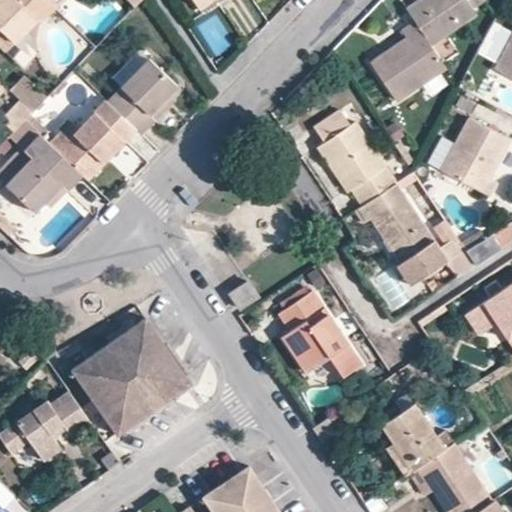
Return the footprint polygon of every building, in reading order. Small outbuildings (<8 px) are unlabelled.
[(0,0),(0,27),(14,42),(36,18),(24,7),(30,0),(0,0)] [(415,21),(431,44),(475,14),(471,7),(482,0),(419,0),(407,8),(415,21)] [(369,61),(397,102),(447,68),(431,44),(415,21),(400,30),(405,37),(369,61)] [(14,42),(0,27),(0,45),(5,51),(14,42)] [(511,77),(511,32),(494,68),(511,77)] [(136,128),(141,134),(174,100),(168,94),(178,84),(149,57),(108,100),(136,128)] [(10,95),(20,105),(30,115),(45,99),(26,80),(10,95)] [(70,120),(49,141),(81,173),(87,179),(136,128),(108,100),(105,98),(76,127),(70,120)] [(30,115),(20,105),(5,119),(16,129),(30,115)] [(356,120),(348,125),(339,111),(313,128),(322,143),(316,147),(346,193),(350,189),(361,206),(396,183),(356,120)] [(454,144),(440,169),(474,188),(488,196),(496,181),(490,177),(510,141),(469,118),(454,144)] [(6,183),(35,211),(44,201),(49,206),(81,173),(49,141),(41,133),(26,149),(34,155),(6,183)] [(454,144),(441,137),(428,162),(440,169),(454,144)] [(459,241),(446,220),(428,232),(396,183),(361,206),(357,209),(365,222),(370,218),(385,239),(390,236),(404,258),(400,262),(412,282),(446,260),(457,276),(475,264),(459,241)] [(474,188),(470,196),(484,204),(488,196),(474,188)] [(18,226),(0,210),(0,223),(11,233),(18,226)] [(479,228),(459,241),(475,264),(511,238),(511,225),(509,220),(484,237),(479,228)] [(385,239),(400,262),(404,258),(390,236),(385,239)] [(395,264),(408,284),(412,282),(400,262),(395,264)] [(227,293),(239,311),(260,297),(248,279),(227,293)] [(490,297),(502,290),(495,280),(484,288),(490,297)] [(496,322),(511,345),(511,282),(502,290),(490,297),(465,314),(478,334),(496,322)] [(281,336),(305,372),(330,357),(342,375),(360,364),(312,291),(277,313),(289,331),(281,336)] [(74,366),(119,432),(193,381),(147,316),(74,366)] [(15,356),(22,364),(32,353),(25,346),(15,356)] [(66,426),(72,433),(91,419),(68,386),(51,399),(47,394),(0,426),(0,432),(11,447),(27,435),(42,455),(59,442),(54,434),(66,426)] [(392,443),(412,471),(444,449),(413,402),(380,425),(392,443)] [(349,423),(340,410),(315,427),(324,440),(349,423)] [(392,443),(387,446),(406,475),(409,473),(412,471),(392,443)] [(432,489),(446,511),(476,511),(492,502),(453,443),(444,449),(412,471),(409,473),(423,496),(432,489)] [(200,490),(215,511),(281,511),(244,459),(200,490)] [(502,511),(494,500),(492,502),(476,511),(502,511)]
